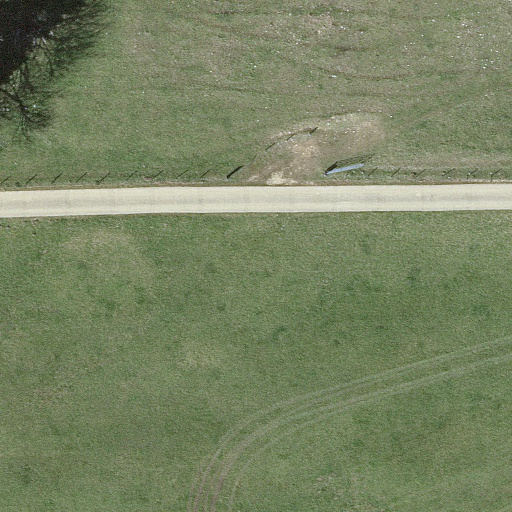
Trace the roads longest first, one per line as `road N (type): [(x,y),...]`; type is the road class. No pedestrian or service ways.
road 1 (track): [(0,204),(511,197)]
road 2 (track): [(264,197),(307,154),(511,69)]
